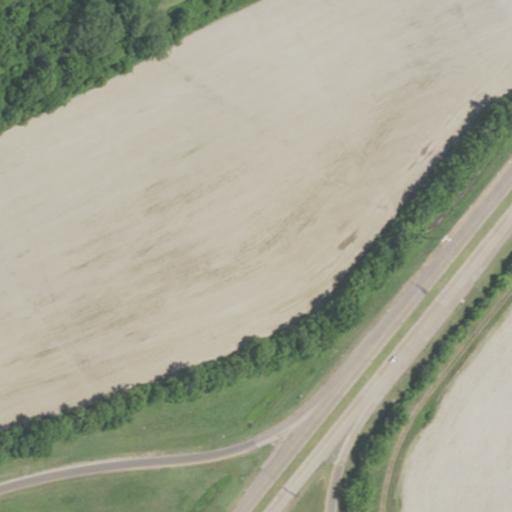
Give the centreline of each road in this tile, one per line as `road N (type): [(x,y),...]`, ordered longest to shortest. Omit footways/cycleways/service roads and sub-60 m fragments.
road 1 (secondary): [(511,153),(230,511)]
road 2 (secondary): [(269,511),(511,210)]
road 3 (trunk): [(340,376),(275,431),(225,451),(99,466),(0,489)]
road 4 (residential): [(375,511),(389,454),(416,408),(511,291)]
road 5 (trunk): [(325,511),(329,476),(365,393)]
